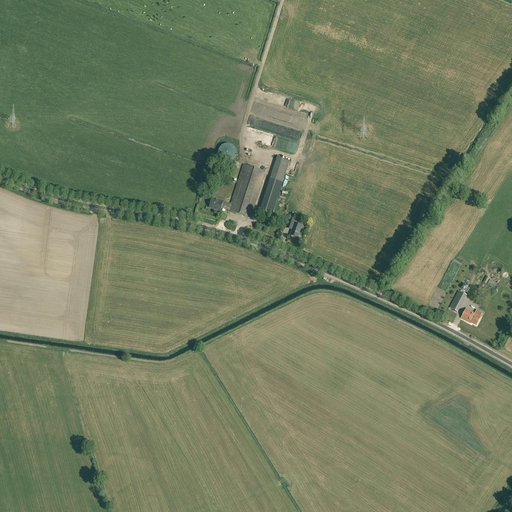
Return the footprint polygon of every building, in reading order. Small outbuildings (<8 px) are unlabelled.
[(268,142),(274,143),(276,136),(269,135),(268,142)] [(237,153),(237,151),(236,150),(236,148),(235,147),(233,146),(232,145),(230,145),(229,145),(227,145),(226,145),(224,146),(223,147),(222,149),(221,150),(221,152),(221,153),(221,154),(221,156),(222,158),(223,159),(225,160),(226,161),(227,161),(229,161),(230,161),(232,160),(233,160),(235,159),(236,158),(236,156),(237,155),(237,153)] [(273,215),(290,161),(277,157),(270,178),(271,178),(261,212),(273,215)] [(244,164),(231,204),(229,210),(229,211),(250,218),(265,171),(244,164)] [(212,198),(209,208),(220,211),(221,207),(229,210),(231,204),(223,202),(223,201),(212,198)] [(295,223),(290,235),(297,238),(302,225),(295,223)] [(466,296),(459,292),(451,308),(457,312),(466,296)] [(477,325),(481,318),(474,314),(475,313),(466,309),(461,318),(470,323),(471,322),(477,325)]
